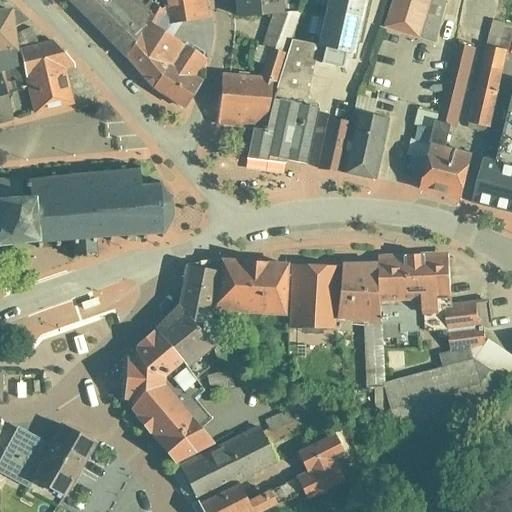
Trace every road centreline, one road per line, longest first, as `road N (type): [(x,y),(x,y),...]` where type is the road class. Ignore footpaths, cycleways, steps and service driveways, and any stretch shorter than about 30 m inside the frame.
road 1 (residential): [(240,214),(396,218),(511,257)]
road 2 (residential): [(173,153),(39,0)]
road 3 (residential): [(173,153),(201,119),(222,68),(224,0)]
road 4 (residential): [(0,315),(155,260)]
road 5 (residential): [(168,511),(81,383)]
road 6 (residential): [(81,383),(149,309),(155,260)]
